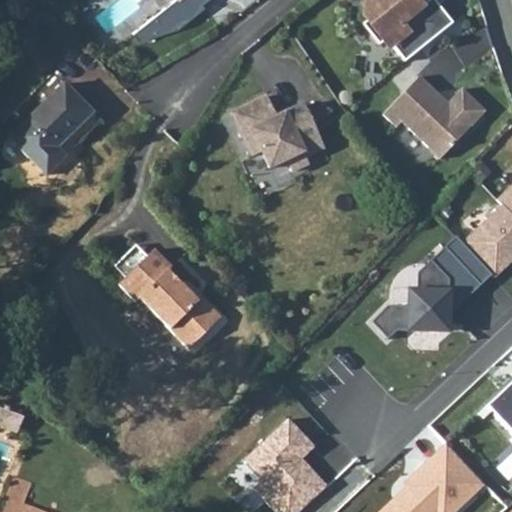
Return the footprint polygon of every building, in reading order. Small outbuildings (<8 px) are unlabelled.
[(182,0),(138,36),(145,44),(184,31),(210,9),(205,3),(209,0),(182,0)] [(411,64),(458,26),(438,1),(428,9),(420,0),(370,0),(369,12),(376,21),(368,27),(385,48),(393,42),(411,64)] [(425,79),(389,116),(402,129),(407,124),(446,161),(491,114),(468,91),(451,109),(446,105),(446,99),(425,79)] [(77,154),(69,145),(98,117),(66,86),(11,145),(50,182),(77,154)] [(272,98),(238,115),(259,158),(267,154),(275,170),(291,162),(297,174),(314,166),(311,159),(330,150),(309,106),(277,121),(274,115),(277,108),(272,98)] [(98,117),(69,145),(77,154),(105,125),(98,117)] [(511,185),(493,203),(499,209),(511,223),(511,185)] [(511,223),(499,209),(459,245),(489,278),(493,283),(511,265),(511,223)] [(489,278),(459,245),(452,236),(366,322),(382,342),(400,334),(445,337),(447,317),(489,278)] [(137,307),(187,357),(218,325),(198,305),(195,309),(164,279),(168,275),(150,258),(143,265),(132,254),(111,275),(122,287),(116,294),(133,311),(137,307)] [(511,381),(482,410),(510,444),(511,441),(511,381)] [(315,451),(287,422),(242,461),(259,483),(253,489),(272,511),(300,511),(326,487),(303,459),(315,451)] [(403,488),(378,511),(453,511),(483,487),(442,446),(401,485),(403,488)]
